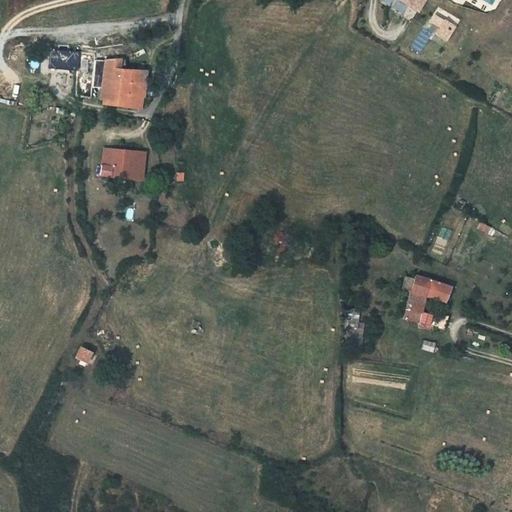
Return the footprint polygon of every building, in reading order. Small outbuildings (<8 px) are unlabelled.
[(417,12),(398,0),(394,0),(389,8),(411,22),(417,12)] [(398,0),(417,12),(424,0),(398,0)] [(434,20),(444,26),(440,33),(449,39),(461,19),(441,7),(434,20)] [(50,69),(77,71),(78,53),(51,51),(50,69)] [(144,83),(146,71),(144,71),(134,70),(125,70),(126,65),(126,61),(126,60),(115,60),(109,60),(108,74),(104,74),(103,79),(112,80),(112,81),(128,84),(125,99),(109,97),(109,100),(104,100),(104,104),(140,109),(143,96),(143,92),(144,83)] [(144,63),(126,61),(126,65),(125,70),(134,70),(144,71),(144,63)] [(103,79),(101,99),(104,100),(109,100),(109,97),(125,99),(128,84),(112,81),(112,80),(103,79)] [(156,86),(144,83),(143,92),(143,96),(148,97),(156,86)] [(145,153),(104,149),(100,175),(111,177),(117,178),(143,180),(145,153)] [(489,228),(480,222),(477,227),(487,233),(489,228)] [(433,327),(444,330),(447,318),(421,312),(422,303),(424,296),(428,297),(444,302),(450,288),(433,281),(415,276),(414,279),(411,291),(403,319),(419,323),(433,327)] [(403,289),(411,291),(414,279),(406,277),(403,289)] [(359,310),(348,308),(348,321),(358,322),(359,310)] [(435,344),(424,341),(421,348),(433,351),(435,344)] [(80,347),(75,358),(80,361),(86,364),(91,353),(92,352),(86,350),(87,348),(86,347),(86,345),(85,345),(84,344),(83,345),(82,345),(81,346),(80,347)] [(86,364),(80,361),(78,364),(85,367),(90,365),(92,366),(97,356),(91,353),(86,364)]
